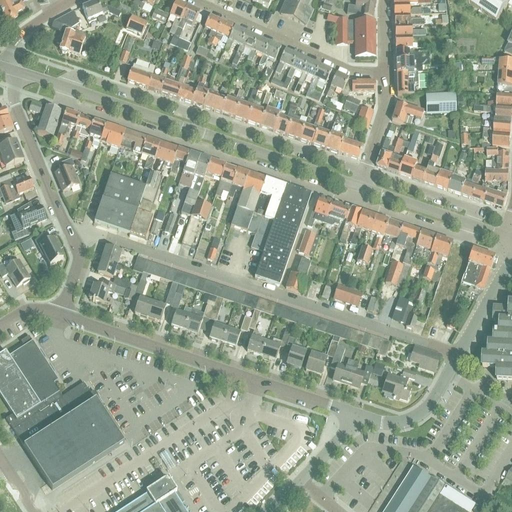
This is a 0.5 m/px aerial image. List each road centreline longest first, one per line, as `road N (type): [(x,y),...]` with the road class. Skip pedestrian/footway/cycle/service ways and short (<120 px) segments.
road 1 (residential): [(458,353),(102,236),(72,239)]
road 2 (residential): [(62,86),(67,106),(355,202)]
road 3 (residential): [(364,172),(82,76),(62,86)]
road 4 (tertiary): [(62,86),(360,187)]
road 5 (residential): [(358,415),(60,315)]
road 6 (residential): [(384,73),(350,71),(189,0)]
road 7 (residential): [(72,239),(14,105),(10,70)]
road 8 (residential): [(358,415),(382,424),(424,411),(458,353)]
road 9 (residential): [(471,224),(475,209),(364,172)]
road 10 (residential): [(355,202),(462,238),(471,224)]
